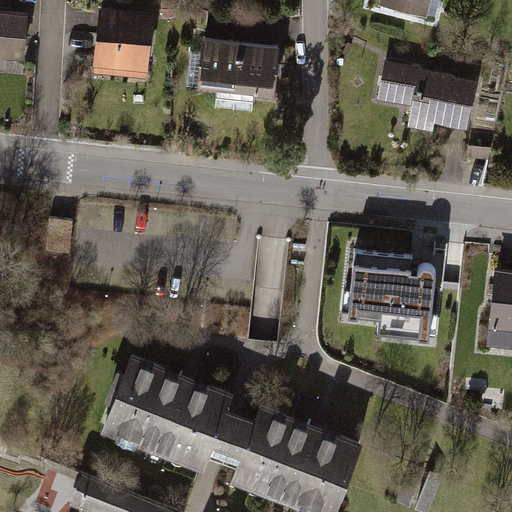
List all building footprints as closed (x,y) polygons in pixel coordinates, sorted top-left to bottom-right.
[(380,0),(380,2),(428,14),(431,0),(380,0)] [(93,61),(148,66),(154,8),(99,2),(93,61)] [(207,30),(209,9),(180,6),(176,36),(190,38),(191,28),(207,30)] [(30,13),(0,11),(0,71),(6,72),(7,60),(26,62),(30,13)] [(279,45),(204,38),(199,86),(273,94),(279,45)] [(436,120),(470,126),(479,77),(455,73),(456,72),(423,66),(424,64),(385,57),(378,97),(413,103),(409,125),(434,130),(436,120)] [(76,218),(51,216),(48,250),(73,252),(76,218)] [(413,254),(355,248),(348,314),(379,317),(378,332),(429,337),(436,271),(433,264),(426,262),(420,265),(417,271),(412,270),(413,254)] [(487,265),(477,265),(476,280),(486,281),(487,265)] [(511,273),(499,272),(492,347),(511,348),(511,273)] [(231,416),(239,397),(133,353),(102,428),(207,472),(213,458),(231,416)] [(309,511),(343,511),(370,449),(263,405),(254,426),(237,468),(232,480),(309,511)] [(240,420),(231,416),(213,458),(223,462),(237,468),(254,426),(240,420)] [(431,511),(446,476),(415,463),(399,501),(425,511),(431,511)] [(179,511),(82,473),(70,502),(94,511),(179,511)]
